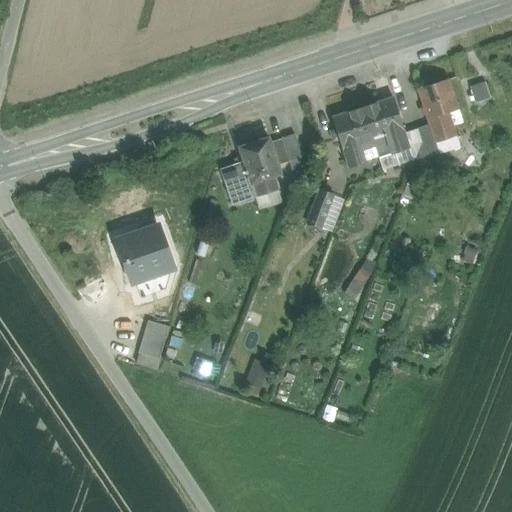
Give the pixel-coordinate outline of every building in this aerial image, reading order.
[(445,81),(416,91),(426,121),(445,115),(456,112),(445,81)] [(484,85),(469,90),(473,101),(488,96),(484,85)] [(394,98),(363,108),(374,140),(387,136),(392,153),(409,147),(404,134),(404,131),(394,98)] [(363,108),(332,118),(343,151),(344,151),(361,145),(374,140),(363,108)] [(445,115),(426,121),(427,124),(433,142),(434,142),(452,136),(445,115)] [(416,128),(416,129),(421,143),(416,157),(415,160),(437,152),(437,151),(434,142),(433,142),(427,124),(416,128)] [(416,129),(404,134),(409,147),(409,148),(421,143),(416,129)] [(294,134),(281,138),(281,140),(287,159),(289,162),(302,158),(294,134)] [(387,136),(374,140),(378,157),(379,157),(392,153),(387,136)] [(434,142),(437,151),(455,145),(452,136),(434,142)] [(266,139),(238,148),(243,163),(237,165),(241,176),(247,174),(250,185),(251,185),(273,178),(278,176),(274,163),(268,144),(266,139)] [(281,140),(268,144),(274,163),(287,159),(281,140)] [(374,140),(361,145),(367,161),(378,157),(374,140)] [(392,153),(379,157),(382,169),(416,157),(421,143),(409,148),(409,147),(392,153)] [(361,145),(344,151),(349,167),(367,161),(361,145)] [(241,176),(237,165),(221,170),(232,205),(255,198),(251,185),(250,185),(247,174),(241,176)] [(273,178),(251,185),(255,198),(277,191),(273,178)] [(419,181),(410,178),(403,194),(412,198),(419,181)] [(320,191),(307,224),(321,229),(334,197),(320,191)] [(334,197),(321,229),(331,233),(343,201),(334,197)] [(153,230),(118,244),(133,282),(168,268),(153,230)] [(357,269),(348,293),(358,297),(368,273),(357,269)] [(169,328),(147,322),(138,354),(140,354),(159,360),(169,328)] [(159,360),(140,354),(137,365),(156,371),(159,360)] [(193,369),(208,373),(212,361),(197,356),(193,369)] [(262,386),(268,363),(254,359),(248,382),(262,386)]
